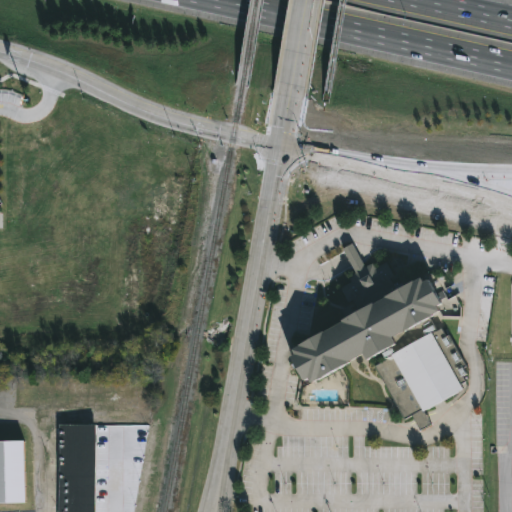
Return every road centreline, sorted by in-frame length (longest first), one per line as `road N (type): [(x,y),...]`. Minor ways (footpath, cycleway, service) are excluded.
road 1 (tertiary): [(214,511),(282,147)]
road 2 (motorway): [(218,0),(511,65)]
road 3 (secondary): [(0,51),(190,126)]
road 4 (secondary): [(337,162),(511,209)]
road 5 (motorway): [(337,162),(511,175)]
